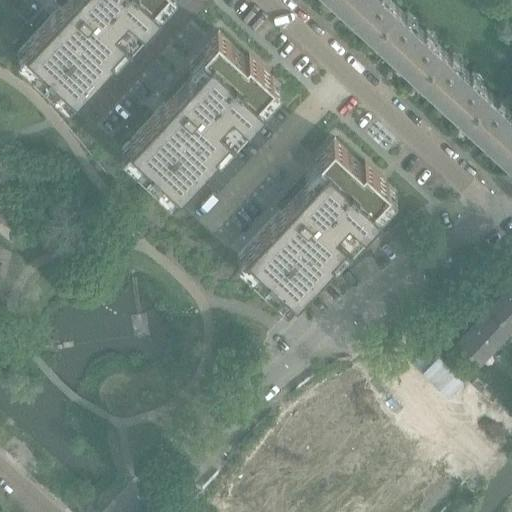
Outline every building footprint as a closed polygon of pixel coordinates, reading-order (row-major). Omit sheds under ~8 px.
[(114,54),(164,0),(59,0),(58,1),(61,4),(25,43),(40,57),(31,66),(52,85),(61,76),(75,90),(112,51),(114,54)] [(390,0),(337,0),(372,32),(397,5),(390,0)] [(397,5),(372,32),(417,74),(442,47),(397,5)] [(218,150),(280,83),(270,74),(249,54),(246,57),(217,31),(188,63),(189,64),(195,69),(187,78),(183,75),(162,98),(165,100),(129,140),(144,153),(136,162),(157,182),(165,173),(180,186),(215,148),(218,150)] [(463,116),(487,89),(442,47),(417,74),(463,116)] [(511,111),(487,89),(463,116),(509,159),(511,155),(511,111)] [(334,257),(396,190),(386,181),(364,161),(362,164),(333,138),(304,170),(305,171),(311,176),(303,185),(299,182),(278,205),(281,208),(245,247),(260,260),(251,269),(272,289),(281,280),(295,294),(331,255),(334,257)] [(489,303),(511,324),(511,323),(511,292),(505,286),(489,303)] [(473,321),(495,342),(511,324),(489,303),(473,321)] [(473,321),(457,338),(479,359),(495,342),(473,321)] [(237,466),(195,511),(437,511),(470,476),(351,367),(249,477),(237,466)] [(477,375),(475,377),(470,382),(478,389),(484,382),(477,375)]
